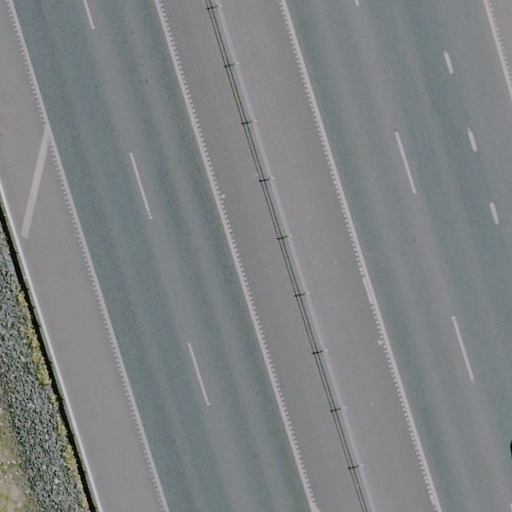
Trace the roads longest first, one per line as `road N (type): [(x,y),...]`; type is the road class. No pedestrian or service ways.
road 1 (motorway): [(264,511),(109,0)]
road 2 (motorway): [(376,0),(511,464)]
